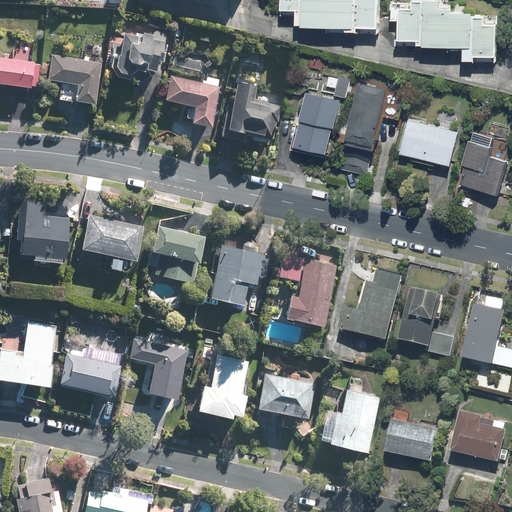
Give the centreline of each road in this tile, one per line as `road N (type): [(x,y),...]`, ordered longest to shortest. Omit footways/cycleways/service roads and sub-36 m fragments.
road 1 (tertiary): [(511,255),(96,158),(0,147)]
road 2 (residential): [(0,423),(395,511)]
